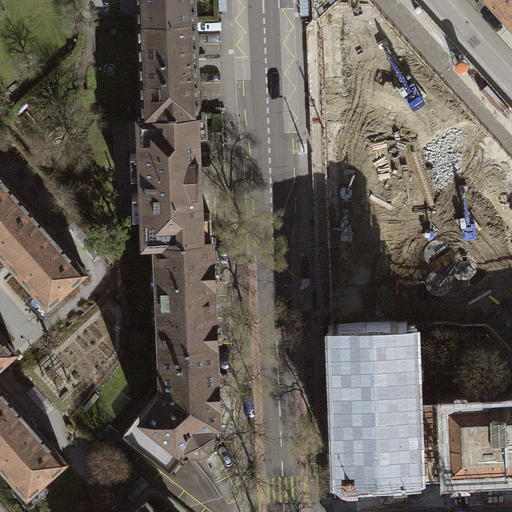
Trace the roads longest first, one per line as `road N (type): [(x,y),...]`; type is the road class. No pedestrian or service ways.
road 1 (tertiary): [(281,511),(263,0)]
road 2 (residential): [(424,0),(511,97)]
